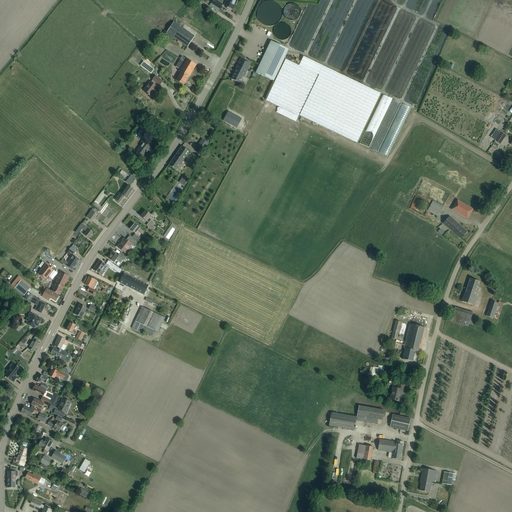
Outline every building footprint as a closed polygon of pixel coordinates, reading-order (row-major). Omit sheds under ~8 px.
[(222,5),(218,2),(215,0),(213,0),(211,3),(210,6),(218,11),(222,5)] [(236,0),(226,0),(224,6),(232,9),(235,2),(236,2),(236,0)] [(194,37),(190,34),(173,22),(166,33),(187,47),(194,37)] [(274,81),(288,50),(270,42),(256,73),(274,81)] [(170,66),(174,61),(163,54),(160,60),(170,66)] [(189,77),(196,65),(182,56),(179,61),(176,67),(182,70),(180,72),(188,77),(189,77)] [(303,57),(299,66),(285,59),(266,100),(356,143),(380,94),(303,57)] [(244,77),(251,63),(240,58),(235,68),(236,69),(231,79),(240,83),(243,76),(244,77)] [(154,69),(143,62),(140,66),(151,74),(154,69)] [(183,85),(188,77),(180,72),(175,80),(183,85)] [(162,81),(158,78),(155,76),(152,80),(153,80),(151,82),(150,82),(144,91),(148,94),(147,94),(150,96),(153,93),(152,92),(156,87),(156,86),(157,84),(160,85),(162,81)] [(395,97),(375,146),(376,147),(376,148),(383,151),(403,100),(395,97)] [(392,155),(412,105),(404,101),(383,151),(392,155)] [(383,112),(380,111),(366,143),(371,146),(383,120),(380,119),(383,112)] [(506,136),(496,129),(491,137),(501,144),(506,136)] [(152,145),(148,142),(144,139),(140,143),(142,144),(136,151),(143,156),(146,152),(147,152),(147,151),(148,149),(149,149),(152,145)] [(202,139),(197,147),(203,151),(209,143),(202,139)] [(189,152),(186,149),(182,146),(169,165),(176,170),(189,152)] [(136,155),(130,151),(127,155),(133,159),(136,155)] [(135,179),(131,176),(126,182),(130,186),(135,179)] [(186,186),(179,181),(171,194),(178,199),(186,186)] [(131,187),(128,186),(124,192),(122,190),(115,200),(119,203),(124,196),(126,198),(133,189),(131,188),(131,187)] [(104,195),(102,193),(93,205),(100,209),(101,208),(96,205),(104,195)] [(473,210),(457,200),(453,207),(456,209),(454,211),(468,219),(473,210)] [(433,201),(427,211),(438,216),(443,207),(433,201)] [(92,210),(86,217),(91,221),(97,214),(92,210)] [(145,211),(141,216),(146,221),(151,215),(145,211)] [(467,231),(463,228),(449,216),(443,223),(460,238),(467,231)] [(152,230),(155,227),(152,224),(153,222),(151,220),(149,223),(146,225),(152,230)] [(172,223),(163,236),(168,240),(177,227),(172,223)] [(78,235),(78,234),(81,230),(82,229),(86,232),(84,235),(85,235),(89,238),(93,232),(84,225),(82,224),(78,228),(75,232),(78,235)] [(140,228),(138,227),(134,224),(130,229),(135,234),(138,231),(142,235),(144,232),(142,230),(140,228)] [(134,246),(137,242),(133,238),(131,237),(128,241),(127,240),(124,238),(122,242),(121,244),(120,244),(117,247),(121,250),(125,253),(133,244),(134,246)] [(75,251),(70,248),(67,253),(71,256),(75,251)] [(121,252),(120,254),(118,256),(112,252),(108,258),(114,262),(116,259),(121,262),(123,260),(124,261),(125,259),(127,260),(129,257),(121,252)] [(63,264),(68,267),(72,270),(79,260),(76,258),(76,257),(75,257),(73,256),(68,263),(67,262),(65,261),(63,264)] [(106,265),(103,263),(99,260),(97,264),(96,266),(96,265),(93,270),(102,276),(104,272),(102,270),(106,265)] [(120,275),(123,271),(108,261),(106,264),(119,273),(118,274),(120,275)] [(38,274),(45,280),(53,270),(46,264),(38,274)] [(60,272),(54,285),(54,286),(54,287),(53,289),(52,291),(55,293),(59,295),(63,288),(64,288),(69,276),(60,272)] [(135,279),(132,278),(124,274),(120,282),(143,294),(148,286),(140,282),(140,281),(135,279)] [(98,281),(95,280),(89,277),(85,285),(89,287),(87,291),(94,295),(96,291),(93,289),(98,281)] [(480,282),(475,280),(470,279),(465,293),(464,293),(462,301),(473,305),(477,292),(476,292),(480,282)] [(24,296),(30,288),(21,280),(14,289),(24,296)] [(59,296),(46,289),(42,297),(49,301),(50,298),(56,301),(59,296)] [(34,296),(29,292),(24,297),(29,302),(29,301),(33,297),(34,296)] [(40,300),(37,299),(33,297),(29,301),(29,302),(38,306),(36,310),(41,312),(45,304),(40,302),(40,300)] [(486,316),(498,320),(504,303),(499,301),(498,303),(491,301),(486,316)] [(79,304),(74,314),(82,318),(87,308),(79,304)] [(91,305),(88,309),(96,313),(98,308),(91,305)] [(142,307),(140,311),(131,328),(143,334),(144,332),(151,336),(154,331),(158,332),(165,318),(142,307)] [(473,312),(466,310),(455,307),(454,307),(455,307),(454,310),(452,316),(450,321),(455,323),(468,326),(469,324),(473,325),(475,318),(471,317),(473,312)] [(32,315),(30,314),(27,319),(28,321),(27,324),(30,325),(30,327),(32,327),(33,327),(34,328),(36,325),(37,326),(41,320),(39,319),(39,318),(32,314),(32,315)] [(14,317),(9,322),(13,325),(17,320),(14,317)] [(75,325),(70,323),(67,330),(72,332),(75,334),(77,332),(73,330),(75,325)] [(405,349),(402,359),(407,360),(412,362),(415,351),(420,352),(426,328),(421,327),(409,324),(405,341),(404,345),(403,348),(405,349)] [(39,338),(35,336),(33,339),(34,340),(29,349),(34,351),(39,342),(37,341),(39,338)] [(65,340),(63,339),(59,336),(54,346),(61,349),(65,340)] [(72,343),(79,347),(80,346),(81,347),(82,344),(81,344),(74,340),(69,338),(67,341),(72,343)] [(67,354),(59,349),(54,347),(51,353),(60,357),(59,358),(68,363),(71,357),(72,355),(68,353),(68,355),(67,354)] [(14,354),(21,361),(23,358),(17,354),(19,352),(18,350),(14,354)] [(379,356),(378,360),(391,363),(392,355),(388,354),(387,358),(379,356)] [(21,369),(17,366),(14,364),(11,367),(10,366),(6,371),(7,372),(4,375),(8,378),(11,381),(12,381),(13,382),(17,378),(15,376),(21,369)] [(58,372),(57,371),(52,369),(49,376),(55,379),(56,375),(64,379),(67,380),(69,376),(65,374),(58,371),(58,372)] [(48,378),(44,377),(39,374),(35,382),(40,384),(41,382),(46,384),(48,378)] [(404,385),(399,384),(398,383),(397,388),(393,387),(391,394),(390,399),(399,401),(401,394),(402,394),(404,385)] [(46,391),(40,388),(35,385),(32,390),(41,395),(43,396),(46,391)] [(31,405),(32,405),(31,408),(35,410),(40,413),(44,404),(41,402),(37,400),(34,398),(31,405)] [(69,402),(65,400),(62,399),(58,409),(66,413),(68,408),(67,407),(69,402)] [(387,419),(388,408),(362,404),(360,419),(381,422),(382,418),(387,419)] [(34,412),(24,407),(22,412),(32,417),(34,412)] [(354,431),(356,417),(331,412),(329,426),(354,431)] [(46,417),(40,414),(38,418),(41,419),(41,421),(43,422),(46,417)] [(410,419),(392,415),(389,427),(408,431),(410,419)] [(56,419),(57,416),(56,419),(56,418),(56,419),(53,417),(51,420),(50,420),(47,425),(53,428),(56,424),(54,422),(56,419)] [(53,428),(59,432),(60,429),(63,431),(66,426),(58,421),(59,420),(61,421),(63,418),(57,416),(56,419),(54,422),(56,424),(53,428)] [(42,440),(39,445),(33,454),(37,456),(42,448),(45,450),(43,453),(46,454),(53,443),(46,439),(44,442),(42,440)] [(397,442),(392,441),(380,440),(378,450),(392,453),(391,458),(400,460),(403,445),(402,445),(403,442),(397,441),(397,442)] [(29,444),(23,442),(18,458),(14,457),(13,462),(18,464),(24,466),(27,455),(28,455),(28,454),(26,453),(29,444)] [(373,447),(359,444),(356,458),(370,461),(373,447)] [(55,450),(53,455),(51,457),(63,464),(67,457),(66,457),(62,455),(55,450)] [(16,472),(16,469),(11,468),(11,471),(8,471),(7,488),(15,488),(15,476),(17,476),(17,472),(16,472)] [(60,473),(69,477),(71,473),(63,468),(60,473)] [(434,482),(435,476),(436,471),(422,468),(420,482),(421,483),(420,490),(425,491),(429,492),(430,484),(431,484),(431,482),(434,482)] [(454,486),(456,474),(443,472),(441,484),(454,486)] [(28,473),(27,473),(25,477),(38,484),(39,483),(43,485),(45,480),(33,473),(32,475),(28,473)] [(42,503),(32,499),(30,504),(40,508),(40,507),(43,509),(42,511),(51,511),(52,510),(53,508),(45,505),(45,506),(41,504),(42,503)]
